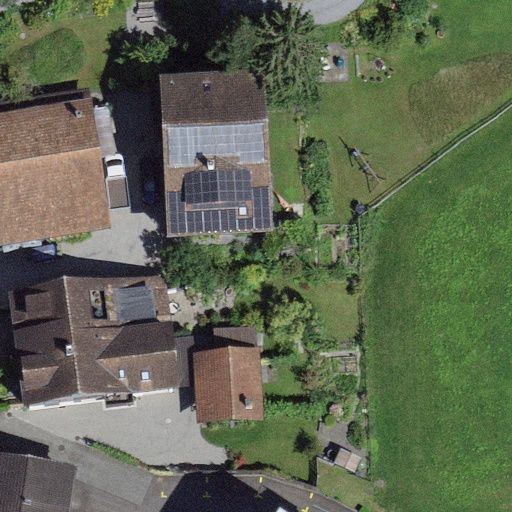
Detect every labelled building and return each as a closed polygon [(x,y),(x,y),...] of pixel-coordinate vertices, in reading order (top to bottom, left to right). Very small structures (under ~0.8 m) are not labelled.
[(162,83),(168,242),(272,238),(265,79),(162,83)] [(92,106),(0,121),(0,239),(2,250),(114,231),(92,106)] [(180,394),(168,292),(12,310),(25,413),(180,394)] [(265,357),(196,361),(201,434),(269,430),(265,357)] [(0,511),(81,511),(86,472),(0,461),(0,511)]
